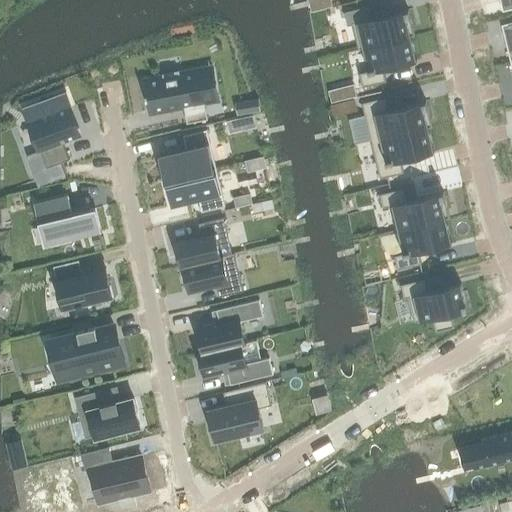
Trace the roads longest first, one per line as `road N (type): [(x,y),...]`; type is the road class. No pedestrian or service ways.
road 1 (residential): [(196,511),(112,108)]
road 2 (residential): [(205,511),(511,322)]
road 3 (residential): [(511,268),(489,215),(451,0)]
